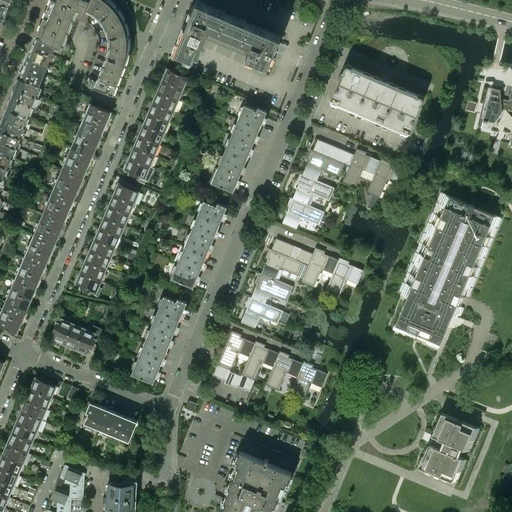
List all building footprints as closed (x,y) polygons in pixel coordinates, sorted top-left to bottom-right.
[(126,67),(128,59),(129,57),(129,56),(130,54),(130,50),(130,48),(130,45),(130,42),(130,38),(130,35),(129,31),(128,28),(127,25),(126,22),(125,19),(123,15),(121,13),(119,10),(118,8),(115,5),(113,3),(111,0),(110,0),(48,0),(48,1),(49,1),(46,9),(45,9),(43,14),(44,14),(41,22),(40,22),(38,26),(39,27),(36,35),(56,43),(63,47),(79,8),(85,10),(86,8),(95,12),(103,20),(108,29),(111,38),(111,49),(108,59),(97,88),(115,95),(126,67)] [(280,37),(272,33),(267,31),(269,26),(261,23),(258,27),(196,1),(175,51),(193,59),(195,53),(198,55),(206,38),(246,56),(246,57),(267,66),(280,37)] [(52,53),(56,43),(36,35),(32,46),(52,53)] [(47,64),(52,53),(32,46),(27,56),(47,64)] [(43,74),(47,64),(27,56),(23,66),(43,74)] [(423,100),(423,99),(423,97),(422,96),(420,95),(419,94),(417,95),(405,90),(404,88),(402,87),(400,87),(399,87),(395,85),(394,84),(392,83),(391,83),(389,83),(387,82),(380,79),(379,78),(377,77),(375,76),(373,76),(370,75),(369,73),(367,72),(365,72),(363,72),(351,67),(350,66),(349,65),(347,65),(346,65),(344,66),(343,67),(343,69),(343,70),(330,101),(408,133),(420,103),(422,102),(423,100)] [(39,84),(43,74),(23,66),(19,76),(39,84)] [(183,88),(187,77),(167,68),(163,79),(183,88)] [(41,85),(39,84),(19,76),(15,86),(37,95),(41,85)] [(178,99),(183,88),(163,79),(158,90),(178,99)] [(33,105),(37,95),(15,86),(11,96),(33,105)] [(511,88),(510,99),(511,99),(510,102),(501,101),(500,90),(491,87),(485,110),(484,110),(482,118),(483,118),(483,121),(487,122),(487,121),(493,123),(501,112),(501,110),(504,106),(511,110),(511,138),(510,138),(510,146),(511,146),(511,88)] [(174,110),(178,99),(158,90),(153,101),(174,110)] [(29,115),(33,105),(11,96),(7,106),(29,115)] [(64,117),(72,98),(68,97),(60,116),(64,117)] [(468,99),(466,109),(474,111),(477,101),(468,99)] [(169,121),(174,110),(153,101),(149,112),(169,121)] [(51,103),(48,111),(56,114),(59,106),(51,103)] [(101,133),(111,112),(90,103),(81,125),(101,133)] [(260,128),(265,115),(267,111),(258,107),(257,109),(244,104),(238,119),(260,128)] [(25,126),(29,115),(7,106),(3,117),(25,126)] [(164,132),(169,121),(149,112),(144,123),(164,132)] [(0,127),(21,136),(25,126),(3,117),(0,124),(0,127)] [(254,142),(257,134),(260,128),(238,119),(224,150),(246,159),(252,146),(254,147),(256,142),(254,142)] [(53,122),(52,122),(48,120),(47,123),(46,123),(42,134),(48,136),(53,122)] [(159,143),(164,132),(144,123),(139,134),(159,143)] [(92,156),(101,133),(81,125),(72,147),(92,156)] [(0,139),(17,146),(21,136),(0,127),(0,139)] [(155,154),(159,143),(139,134),(135,145),(155,154)] [(0,150),(13,156),(17,146),(0,139),(0,150)] [(319,153),(324,141),(317,139),(313,150),(319,153)] [(325,156),(330,144),(324,141),(319,153),(325,156)] [(332,158),(336,147),(330,144),(325,156),(332,158)] [(150,165),(155,154),(135,145),(130,156),(150,165)] [(82,178),(92,156),(72,147),(62,169),(82,178)] [(338,161),(343,149),(336,147),(332,158),(338,161)] [(344,164),(349,152),(343,149),(338,161),(344,164)] [(374,174),(380,160),(365,154),(366,152),(360,149),(359,152),(356,150),(354,154),(349,166),(342,182),(355,187),(363,169),(374,174)] [(0,162),(9,166),(13,156),(0,150),(0,162)] [(241,173),(244,166),(246,159),(224,150),(211,182),(233,191),(239,177),(241,178),(242,174),(241,173)] [(325,156),(319,153),(313,150),(311,153),(309,152),(306,159),(309,160),(302,174),(316,180),(321,169),(339,176),(344,164),(338,161),(332,158),(325,156)] [(349,166),(354,154),(349,152),(344,164),(349,166)] [(145,177),(150,165),(130,156),(125,168),(130,171),(129,173),(138,177),(140,175),(145,177)] [(399,184),(404,171),(389,164),(390,162),(384,160),(383,162),(380,160),(374,174),(366,192),(379,197),(387,180),(399,184)] [(0,174),(5,176),(9,166),(0,162),(0,174)] [(73,200),(82,178),(62,169),(53,191),(73,200)] [(329,200),(334,187),(316,180),(302,174),(301,177),(299,177),(296,183),(298,184),(292,198),(306,204),(311,193),(329,200)] [(134,202),(139,191),(133,189),(135,187),(125,182),(124,185),(118,183),(114,193),(134,202)] [(64,222),(73,200),(53,191),(44,213),(64,222)] [(470,294),(502,217),(441,192),(433,209),(429,220),(398,292),(412,298),(410,303),(404,301),(393,328),(438,347),(449,320),(445,318),(448,313),(460,318),(464,307),(461,306),(465,297),(468,298),(470,294)] [(129,213),(134,202),(114,193),(109,205),(129,213)] [(319,224),(324,211),(306,204),(292,198),(291,202),(289,201),(286,207),(288,208),(282,223),(296,228),(301,217),(319,224)] [(220,223),(225,210),(227,206),(217,202),(216,205),(204,200),(198,214),(220,223)] [(125,224),(129,213),(109,205),(105,215),(125,224)] [(54,243),(64,222),(44,213),(34,235),(54,243)] [(214,237),(217,229),(220,223),(198,214),(184,246),(206,255),(212,241),(214,242),(216,238),(214,237)] [(120,235),(125,224),(105,215),(100,226),(120,235)] [(115,246),(120,235),(100,226),(95,237),(115,246)] [(8,249),(16,230),(12,228),(4,248),(8,249)] [(45,265),(54,243),(34,235),(25,257),(45,265)] [(111,257),(115,246),(95,237),(90,248),(111,257)] [(278,252),(282,240),(276,238),(271,249),(278,252)] [(284,254),(289,243),(282,240),(278,252),(284,254)] [(290,257),(295,246),(289,243),(284,254),(290,257)] [(201,268),(203,262),(206,255),(184,246),(171,277),(193,287),(199,273),(201,273),(202,269),(201,268)] [(296,260),(301,248),(295,246),(290,257),(296,260)] [(106,268),(111,257),(90,248),(86,260),(106,268)] [(303,263),(308,251),(301,248),(296,260),(303,263)] [(284,254),(278,252),(271,249),(270,252),(267,252),(265,258),(267,259),(261,273),(275,279),(279,268),(297,275),(303,263),(296,260),(290,257),(284,254)] [(332,273),(338,259),(324,253),(325,251),(319,249),(318,251),(314,249),(313,253),(308,265),(301,281),(314,286),(321,269),(332,273)] [(308,265),(313,253),(308,251),(303,263),(308,265)] [(36,287),(45,265),(25,257),(16,279),(36,287)] [(357,284),(363,270),(348,264),(349,261),(343,259),(342,261),(338,259),(332,273),(325,291),(338,297),(345,279),(357,284)] [(101,279),(106,268),(86,260),(81,270),(101,279)] [(99,285),(101,279),(81,270),(76,283),(81,285),(80,287),(99,295),(102,286),(99,285)] [(287,299),(293,286),(275,279),(261,273),(260,276),(257,276),(255,282),(257,283),(251,297),(265,303),(269,292),(287,299)] [(26,309),(36,287),(16,279),(6,301),(26,309)] [(179,319),(185,306),(187,302),(178,298),(177,300),(164,295),(158,310),(179,319)] [(277,323),(283,310),(265,303),(251,297),(250,301),(247,300),(245,306),(247,307),(241,322),(254,327),(259,316),(277,323)] [(0,325),(17,332),(26,309),(6,301),(0,315),(0,325)] [(111,319),(116,308),(108,305),(103,316),(111,319)] [(174,333),(177,326),(179,319),(158,310),(144,342),(167,351),(172,338),(173,339),(176,333),(174,333)] [(64,343),(73,323),(62,318),(59,324),(57,322),(52,332),(55,333),(53,339),(64,343)] [(75,348),(84,328),(73,323),(64,343),(75,348)] [(92,328),(85,325),(84,328),(75,348),(86,353),(88,348),(91,349),(95,340),(99,341),(104,329),(94,325),(92,328)] [(263,328),(261,333),(272,338),(274,333),(271,331),(270,334),(264,331),(265,329),(263,328)] [(249,356),(254,343),(240,337),(241,334),(235,332),(234,334),(230,332),(217,364),(223,367),(229,369),(230,370),(238,352),(249,356)] [(161,364),(164,358),(167,351),(144,342),(131,373),(153,382),(159,368),(161,369),(162,364),(161,364)] [(250,391),(262,362),(273,366),(279,353),(264,347),(265,344),(259,342),(258,344),(254,343),(249,356),(241,374),(242,374),(248,377),(243,388),(250,391)] [(297,376),(303,363),(288,357),(289,354),(283,352),(282,354),(279,353),(273,366),(265,384),(278,390),(286,372),(297,376)] [(321,387),(327,373),(312,367),(313,365),(307,362),(306,364),(303,363),(297,376),(289,394),(302,400),(310,382),(321,387)] [(219,378),(223,367),(217,364),(212,375),(219,378)] [(225,380),(229,369),(223,367),(219,378),(225,380)] [(230,385),(235,372),(230,370),(229,369),(225,380),(224,382),(230,385)] [(242,374),(241,374),(235,372),(230,385),(236,387),(237,386),(242,374)] [(243,388),(248,377),(242,374),(237,386),(243,388)] [(51,397),(56,386),(50,383),(51,381),(42,377),(41,379),(35,377),(31,388),(51,397)] [(73,399),(78,388),(72,385),(67,397),(73,399)] [(46,408),(51,397),(31,388),(26,399),(46,408)] [(41,419),(46,408),(26,399),(21,410),(41,419)] [(195,409),(197,405),(197,403),(189,400),(187,405),(195,409)] [(129,440),(137,420),(124,415),(125,414),(121,412),(120,413),(90,401),(86,410),(88,411),(84,421),(129,440)] [(37,430),(41,419),(21,410),(16,421),(37,430)] [(470,451),(479,427),(441,411),(431,434),(431,435),(436,437),(432,445),(428,443),(418,466),(457,482),(466,459),(457,455),(460,447),(470,451)] [(32,441),(37,430),(16,421),(12,432),(32,441)] [(27,452),(32,441),(12,432),(7,444),(27,452)] [(275,504),(277,499),(279,493),(281,493),(281,492),(282,492),(284,487),(286,480),(288,481),(288,480),(289,480),(291,475),(290,475),(297,459),(280,452),(276,462),(269,460),(270,457),(265,455),(264,457),(261,456),(263,454),(259,452),(262,444),(245,437),(239,453),(238,453),(236,458),(236,459),(237,460),(235,466),(234,466),(232,471),(233,471),(232,473),(234,473),(231,480),(230,480),(228,485),(229,485),(228,486),(230,487),(227,494),(226,493),(224,498),(227,499),(225,504),(224,504),(222,507),(220,511),(270,511),(272,505),(274,506),(275,504)] [(27,465),(31,454),(27,452),(7,444),(2,454),(23,463),(27,465)] [(0,466),(18,474),(23,463),(2,454),(0,460),(0,466)] [(83,499),(84,475),(85,475),(85,473),(65,464),(60,476),(71,481),(71,493),(71,498),(83,499)] [(0,479),(13,485),(18,474),(0,466),(0,479)] [(131,511),(133,482),(130,482),(128,479),(128,478),(121,478),(122,475),(121,475),(121,482),(109,481),(108,495),(103,494),(103,500),(108,500),(107,511),(131,511)] [(0,492),(9,496),(13,485),(0,479),(0,492)] [(70,511),(71,498),(71,493),(60,488),(56,486),(55,486),(50,498),(58,501),(57,511),(70,511)] [(0,504),(4,506),(9,496),(0,492),(0,504)]
